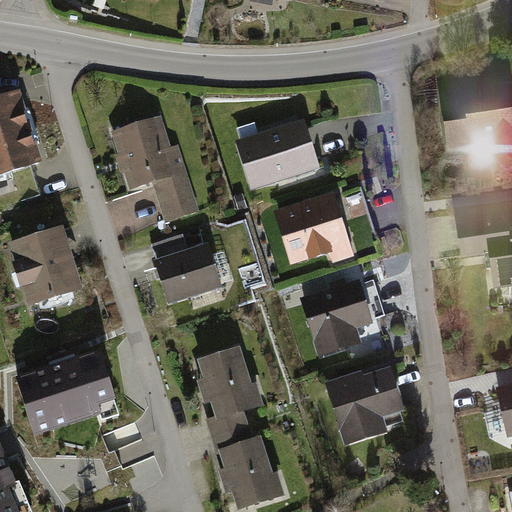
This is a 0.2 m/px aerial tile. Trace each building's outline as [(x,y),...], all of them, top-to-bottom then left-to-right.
[(511,83),(449,95),(458,144),(511,134),(511,83)] [(19,91),(0,97),(0,185),(47,169),(19,91)] [(128,177),(140,227),(206,211),(182,110),(130,123),(142,174),(128,177)] [(307,126),(237,146),(252,194),(321,174),(307,126)] [(336,199),(276,216),(291,271),(351,255),(336,199)] [(511,207),(474,210),(477,248),(507,246),(509,285),(511,284),(511,207)] [(59,230),(15,245),(37,309),(82,293),(59,230)] [(151,248),(172,310),(224,293),(211,253),(192,259),(185,237),(151,248)] [(362,284),(300,302),(318,360),(361,348),(356,333),(375,327),(362,284)] [(100,349),(18,377),(37,434),(120,406),(100,349)] [(238,350),(204,361),(211,381),(203,384),(209,402),(217,400),(222,418),(210,422),(215,438),(247,428),(241,410),(255,406),(238,350)] [(392,369),(326,390),(344,448),(410,428),(392,369)] [(511,390),(498,393),(508,440),(511,439),(511,390)] [(244,486),(250,507),(284,496),(266,440),(252,445),(247,428),(215,438),(220,453),(232,449),(238,468),(230,470),(236,489),(244,486)] [(22,511),(0,456),(0,511),(22,511)]
